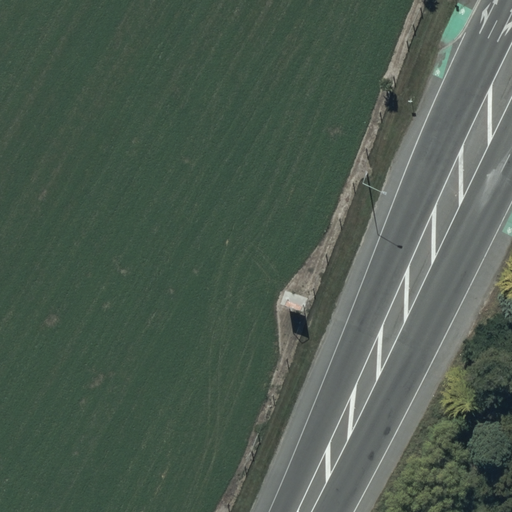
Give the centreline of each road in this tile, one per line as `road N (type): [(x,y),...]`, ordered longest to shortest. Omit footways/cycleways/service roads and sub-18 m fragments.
road 1 (secondary): [(421,265),(473,80),(511,1)]
road 2 (secondary): [(289,511),(421,265)]
road 3 (secondary): [(511,137),(421,265)]
